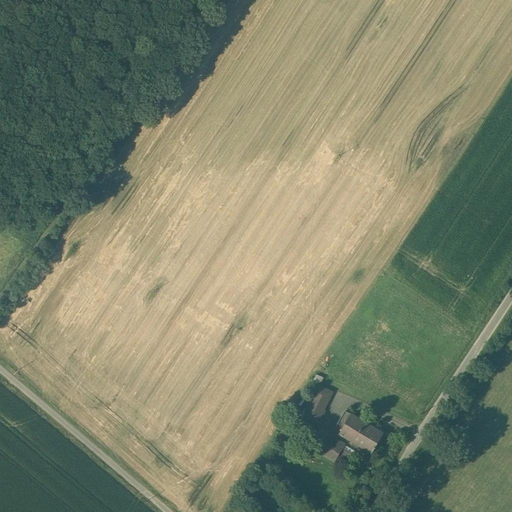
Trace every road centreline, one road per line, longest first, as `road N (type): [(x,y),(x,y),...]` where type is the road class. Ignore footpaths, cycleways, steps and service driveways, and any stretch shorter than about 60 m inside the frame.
road 1 (unclassified): [(370,511),(511,294)]
road 2 (unclassified): [(0,369),(168,511)]
road 3 (track): [(0,297),(72,191)]
